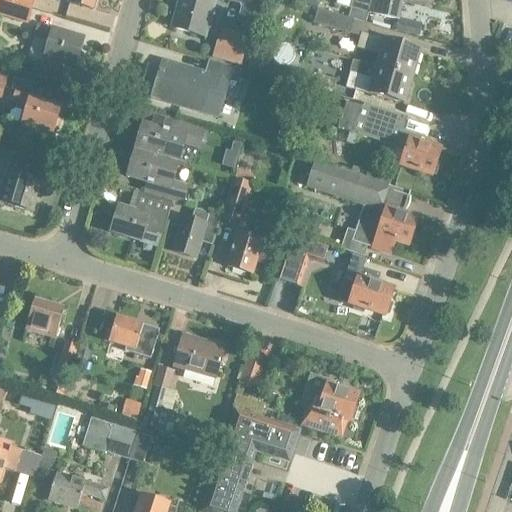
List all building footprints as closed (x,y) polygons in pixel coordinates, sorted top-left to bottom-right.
[(0,0),(32,10),(35,0),(0,0)] [(0,0),(0,17),(28,26),(32,10),(0,0)] [(70,0),(68,6),(91,13),(95,0),(70,0)] [(180,0),(171,32),(205,42),(217,0),(180,0)] [(244,0),(243,5),(238,23),(257,28),(264,0),(244,0)] [(368,14),(370,0),(352,0),(350,8),(354,10),(352,20),(353,20),(354,20),(368,24),(371,15),(368,14)] [(370,0),(368,14),(371,15),(372,15),(372,17),(398,24),(396,32),(421,39),(424,27),(400,22),(404,2),(430,7),(431,0),(370,0)] [(353,20),(352,20),(317,10),(313,24),(349,34),(353,20)] [(38,27),(35,35),(49,40),(40,70),(58,75),(62,63),(75,67),(83,40),(52,31),(38,27)] [(375,67),(412,78),(420,51),(361,34),(357,49),(379,55),(375,67)] [(219,41),(215,57),(239,64),(247,38),(235,35),(233,45),(219,41)] [(253,47),(247,70),(266,76),(273,52),(253,47)] [(228,90),(229,86),(230,82),(236,84),(240,70),(208,61),(204,73),(162,61),(149,100),(202,115),(219,120),(224,106),(227,95),(228,90)] [(412,78),(375,67),(372,80),(350,73),(346,88),(405,105),(412,78)] [(0,71),(0,84),(5,85),(8,74),(0,71)] [(307,72),(303,87),(332,95),(336,81),(307,72)] [(14,80),(11,91),(15,92),(12,103),(27,107),(20,131),(34,135),(35,129),(53,134),(61,107),(56,106),(60,93),(34,86),(14,80)] [(310,91),(304,114),(322,119),(329,97),(310,91)] [(346,103),(338,129),(406,152),(401,167),(431,177),(432,174),(436,175),(439,164),(436,163),(440,151),(416,143),(417,138),(402,133),(403,130),(400,129),(403,121),(363,108),(346,103)] [(79,121),(81,112),(62,108),(60,117),(79,121)] [(135,151),(179,164),(185,140),(200,144),(204,130),(174,121),(171,132),(151,126),(142,124),(135,151)] [(234,141),(231,152),(238,154),(241,142),(234,141)] [(0,176),(15,181),(13,188),(9,203),(8,205),(31,212),(40,183),(23,178),(25,169),(13,166),(15,159),(33,164),(35,160),(17,155),(1,150),(0,153),(0,176)] [(156,186),(153,197),(171,203),(183,206),(187,192),(172,188),(179,164),(135,151),(127,178),(156,186)] [(381,212),(389,186),(388,185),(388,186),(314,161),(306,186),(364,206),(381,212)] [(237,171),(235,179),(253,185),(256,177),(237,171)] [(437,199),(443,184),(410,172),(405,186),(437,199)] [(233,180),(220,218),(240,224),(252,186),(233,180)] [(384,216),(364,209),(356,234),(349,232),(342,252),(366,260),(370,249),(394,257),(398,243),(408,247),(409,244),(412,245),(416,234),(412,233),(416,221),(405,217),(412,194),(393,188),(384,216)] [(161,237),(171,203),(153,197),(139,193),(134,212),(118,207),(111,232),(142,242),(145,232),(161,237)] [(182,217),(172,252),(195,259),(202,236),(214,240),(218,226),(220,217),(194,210),(191,220),(182,217)] [(236,233),(226,267),(253,275),(257,262),(268,266),(274,247),(281,249),(285,233),(270,228),(265,242),(236,233)] [(279,282),(297,287),(307,258),(319,262),(323,264),(327,249),(324,248),(310,243),(311,241),(294,236),(279,282)] [(388,302),(393,289),(376,284),(380,274),(362,268),(365,261),(352,256),(337,301),(349,305),(354,306),(353,309),(363,312),(364,310),(384,316),(385,313),(388,314),(392,303),(388,302)] [(34,301),(25,331),(55,340),(64,309),(34,301)] [(107,330),(103,342),(125,348),(124,352),(150,360),(159,330),(116,318),(112,332),(107,330)] [(182,337),(173,367),(215,380),(224,349),(222,348),(222,346),(211,342),(210,345),(182,337)] [(65,342),(52,386),(65,390),(78,346),(65,342)] [(91,350),(80,346),(76,359),(86,363),(91,350)] [(250,354),(241,380),(256,385),(265,359),(250,354)] [(161,366),(156,385),(168,389),(174,369),(161,366)] [(319,412),(309,408),(303,425),(340,438),(345,421),(348,422),(349,419),(353,421),(357,409),(353,407),(353,405),(357,395),(334,387),(334,385),(335,383),(310,374),(307,386),(310,387),(308,393),(323,398),(319,412)] [(135,380),(133,386),(146,390),(148,383),(135,380)] [(168,389),(156,385),(145,425),(161,430),(167,408),(163,407),(168,389)] [(259,400),(240,394),(236,407),(255,412),(259,400)] [(37,395),(32,412),(53,418),(58,402),(37,395)] [(126,401),(122,417),(135,420),(140,405),(126,401)] [(265,420),(260,419),(235,411),(201,511),(235,511),(254,453),(255,450),(288,460),(297,431),(293,430),(265,420)] [(128,461),(136,434),(91,420),(82,447),(128,461)] [(151,438),(136,434),(128,461),(142,465),(151,438)] [(166,447),(156,444),(153,452),(164,455),(166,447)] [(0,452),(0,479),(4,468),(15,472),(22,451),(10,448),(7,455),(0,452)] [(44,448),(38,466),(52,470),(58,452),(44,448)] [(55,475),(48,501),(77,510),(82,494),(105,501),(109,489),(72,477),(71,480),(55,475)] [(20,511),(25,492),(15,490),(9,511),(20,511)] [(132,492),(126,511),(130,511),(174,511),(177,507),(132,492)]
